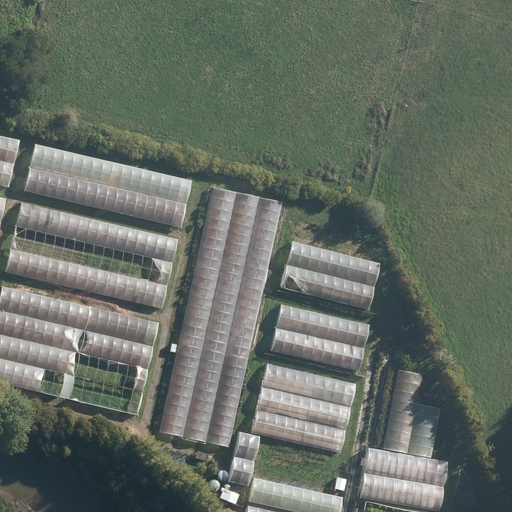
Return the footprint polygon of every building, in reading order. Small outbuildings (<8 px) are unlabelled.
[(20,141),(0,136),(0,183),(10,186),(20,141)] [(24,190),(180,227),(191,181),(35,144),(24,190)] [(160,432),(229,447),(281,202),(212,187),(160,432)] [(6,271),(162,307),(177,239),(21,203),(6,271)] [(281,288),(367,309),(379,263),(292,242),(281,288)] [(0,291),(0,382),(137,414),(158,323),(1,286),(0,291)] [(270,351),(358,370),(369,325),(281,305),(270,351)] [(251,433),(340,453),(355,384),(267,364),(251,433)] [(383,448),(431,457),(440,408),(417,404),(422,374),(398,370),(383,448)] [(245,486),(257,438),(235,432),(222,480),(245,486)] [(438,511),(447,462),(369,447),(361,497),(438,511)] [(450,500),(471,504),(456,467),(450,500)] [(339,511),(342,497),(254,478),(249,502),(295,511),(339,511)] [(425,511),(362,501),(360,511),(425,511)]
